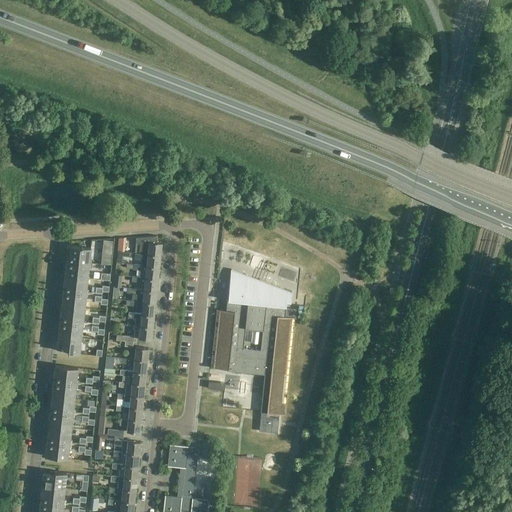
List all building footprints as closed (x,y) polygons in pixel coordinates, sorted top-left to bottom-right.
[(148,253),(160,255),(161,243),(156,242),(156,236),(157,236),(136,237),(135,243),(141,244),(140,253),(142,253),(148,253)] [(68,245),(66,261),(89,263),(91,248),(68,245)] [(146,265),(159,267),(160,255),(148,253),(142,253),(140,253),(134,252),(134,258),(144,259),(143,265),(146,265)] [(66,261),(64,276),(88,278),(89,263),(66,261)] [(145,277),(157,279),(159,267),(146,265),(143,265),(133,264),(133,270),(140,270),(140,277),(145,277)] [(232,366),(232,370),(265,374),(261,412),(285,414),(286,404),(282,403),(286,375),(292,318),(295,318),(295,317),(284,316),(286,301),(290,302),(292,291),(291,291),(231,269),(226,310),(216,309),(216,310),(217,310),(219,310),(213,367),(211,367),(210,366),(210,367),(228,369),(229,366),(232,366)] [(64,276),(63,291),(86,293),(88,278),(64,276)] [(141,289),(156,291),(157,279),(145,277),(140,277),(132,276),(131,281),(141,282),(141,289)] [(138,301),(142,302),(143,301),(155,303),(156,291),(141,289),(127,288),(126,293),(133,294),(132,300),(138,301)] [(63,291),(61,306),(84,308),(86,293),(63,291)] [(143,301),(142,302),(141,313),(154,315),(155,303),(143,301)] [(61,306),(59,321),(83,323),(84,308),(61,306)] [(140,326),(140,325),(152,326),(154,315),(141,313),(141,314),(128,312),(127,317),(136,318),(135,325),(140,326)] [(59,321),(58,336),(81,338),(83,323),(59,321)] [(116,340),(125,341),(132,342),(143,343),(144,338),(151,339),(152,326),(140,325),(140,326),(135,325),(133,336),(116,335),(116,340)] [(58,336),(56,351),(79,353),(81,338),(58,336)] [(135,346),(134,358),(146,360),(148,348),(135,346)] [(134,366),(133,371),(145,372),(146,360),(134,358),(134,359),(129,358),(121,357),(121,362),(128,363),(128,365),(134,366)] [(54,366),(53,381),(76,383),(78,368),(54,366)] [(129,376),(128,382),(144,384),(145,372),(133,371),(128,370),(120,369),(119,375),(127,375),(127,376),(129,376)] [(53,381),(51,396),(74,398),(76,383),(53,381)] [(125,387),(124,394),(143,396),(144,384),(128,382),(119,381),(118,387),(125,387)] [(207,388),(224,390),(225,383),(208,381),(207,388)] [(130,402),(129,407),(142,408),(143,396),(124,394),(118,393),(117,398),(124,399),(124,401),(130,402)] [(51,396),(49,411),(73,413),(74,398),(51,396)] [(129,407),(128,419),(140,420),(142,408),(129,407)] [(49,411),(48,426),(71,428),(73,413),(49,411)] [(261,412),(259,431),(277,433),(278,418),(269,417),(270,413),(261,412)] [(140,420),(128,419),(127,431),(139,432),(140,420)] [(48,426),(46,441),(69,443),(71,428),(48,426)] [(214,440),(203,439),(201,457),(212,458),(214,440)] [(122,440),(121,452),(139,454),(140,441),(128,440),(123,440),(122,440)] [(46,441),(44,456),(68,458),(69,443),(46,441)] [(167,465),(182,467),(181,480),(179,480),(178,484),(180,484),(179,497),(165,495),(163,511),(171,511),(179,511),(180,510),(190,511),(207,511),(209,500),(192,498),(197,455),(186,454),(187,446),(170,444),(167,465)] [(120,464),(138,466),(139,454),(121,452),(114,451),(113,456),(121,457),(123,458),(122,464),(120,464)] [(118,476),(136,478),(138,466),(120,464),(112,463),(112,468),(119,469),(118,476)] [(43,471),(41,486),(64,488),(66,473),(43,471)] [(123,489),(135,490),(136,478),(118,476),(111,475),(111,480),(118,481),(124,481),(123,489)] [(41,486),(39,501),(63,503),(64,488),(41,486)] [(121,501),(134,502),(135,490),(123,489),(118,488),(110,487),(109,492),(117,493),(122,494),(121,501)] [(234,508),(257,507),(257,500),(250,501),(249,491),(252,491),(252,487),(238,488),(238,492),(246,491),(246,498),(233,498),(234,508)] [(39,501),(38,511),(61,511),(63,503),(39,501)] [(132,511),(134,502),(121,501),(120,511),(132,511)]
